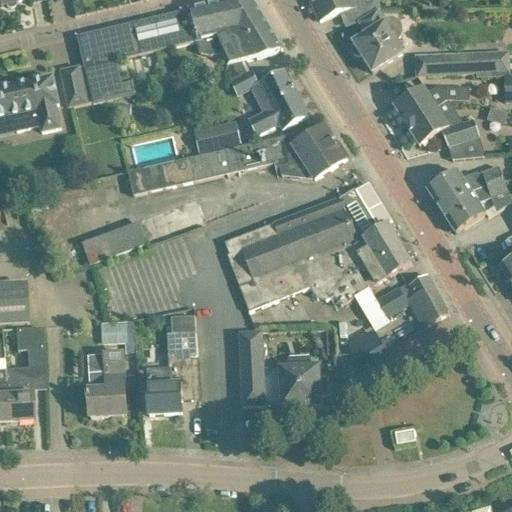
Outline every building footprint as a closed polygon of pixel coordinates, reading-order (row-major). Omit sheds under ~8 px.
[(0,0),(0,4),(1,9),(32,2),(31,0),(0,0)] [(244,0),(239,1),(78,40),(78,42),(82,59),(85,71),(93,106),(111,102),(108,89),(103,67),(119,63),(192,46),(198,45),(200,57),(211,60),(218,58),(223,57),(229,67),(229,68),(256,62),(275,57),(283,53),(266,25),(255,7),(250,0),(244,0)] [(310,0),(320,24),(354,10),(349,0),(310,0)] [(353,55),(353,56),(354,57),(355,58),(356,59),(358,59),(359,59),(360,59),(362,59),(362,58),(373,76),(390,65),(404,56),(397,44),(400,42),(402,40),(403,36),(403,33),(402,27),(398,23),(394,21),(388,21),(383,22),(378,14),(377,15),(360,26),(367,37),(354,46),(356,49),(355,50),(354,51),(353,52),(353,53),(353,55)] [(511,78),(510,56),(417,59),(418,80),(477,78),(477,81),(506,80),(511,79),(511,78)] [(70,111),(88,107),(79,70),(62,74),(70,111)] [(238,99),(259,88),(251,74),(230,85),(238,99)] [(283,134),(310,120),(286,74),(253,91),(253,95),(264,116),(250,124),(258,139),(280,128),(283,134)] [(61,131),(57,109),(60,108),(53,80),(0,91),(0,138),(41,130),(43,136),(61,131)] [(131,85),(108,89),(111,102),(134,98),(131,85)] [(447,105),(449,105),(470,105),(470,92),(436,91),(428,97),(424,91),(411,99),(395,110),(407,130),(437,110),(447,105)] [(452,110),(449,105),(447,105),(437,110),(407,130),(420,149),(442,135),(449,151),(480,140),(475,124),(463,128),(452,110)] [(200,157),(241,147),(236,124),(194,134),(200,157)] [(347,162),(325,129),(305,142),(303,136),(226,153),(129,176),(134,199),(232,177),(259,171),(279,166),(283,180),(316,183),(347,162)] [(504,183),(500,171),(478,179),(477,177),(463,183),(457,174),(428,194),(442,216),(473,195),(504,183)] [(456,237),(473,226),(485,217),(479,207),(509,195),(504,183),(473,195),(442,216),(456,237)] [(341,202),(225,246),(230,258),(228,259),(250,316),(312,292),(318,302),(327,304),(336,300),(342,310),(373,290),(374,290),(412,267),(389,228),(359,246),(357,242),(356,241),(341,202)] [(91,268),(149,247),(141,225),(83,247),(91,268)] [(511,264),(501,271),(504,275),(502,278),(506,284),(510,284),(511,287),(511,264)] [(450,317),(428,279),(410,289),(409,287),(377,305),(386,320),(409,307),(423,332),(450,317)] [(0,288),(0,329),(27,328),(25,288),(0,288)] [(135,341),(134,325),(106,326),(102,326),(103,347),(135,346),(135,341)] [(45,370),(42,332),(17,333),(18,354),(28,354),(29,372),(45,370)] [(267,373),(265,335),(240,336),(243,390),(244,410),(266,409),(265,386),(281,385),(282,412),(322,410),(322,399),(330,398),(329,381),(323,381),(323,368),(314,368),(313,358),(289,360),(290,370),(280,370),(280,372),(267,373)] [(197,337),(168,338),(169,360),(191,359),(198,359),(197,337)] [(361,369),(385,355),(375,339),(351,353),(361,369)] [(127,420),(124,356),(105,357),(105,358),(89,359),(91,393),(89,393),(89,400),(87,400),(87,403),(90,403),(91,422),(127,420)] [(148,373),(140,374),(140,391),(148,390),(149,399),(150,418),(182,417),(182,404),(193,404),(192,371),(170,372),(148,373)] [(0,373),(0,426),(9,426),(7,380),(6,374),(0,373)] [(19,385),(18,379),(7,380),(9,426),(33,425),(31,391),(31,384),(19,385)] [(398,448),(416,445),(414,433),(396,436),(398,448)] [(411,452),(414,462),(427,459),(425,449),(411,452)]
